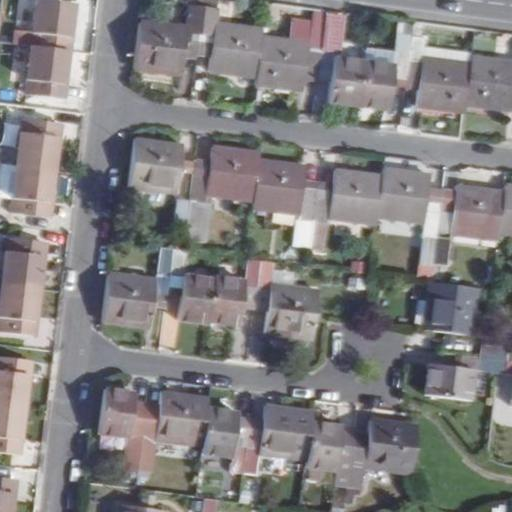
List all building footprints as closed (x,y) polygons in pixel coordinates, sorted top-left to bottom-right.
[(63,16),(66,2),(48,0),(35,0),(32,32),(17,30),(15,45),(30,47),(61,50),(63,37),(69,37),(72,16),(63,16)] [(72,16),(73,3),(66,2),(63,16),(72,16)] [(135,69),(182,75),(185,53),(188,32),(201,33),(204,5),(204,4),(192,2),(188,26),(140,20),(135,69)] [(201,33),(215,34),(212,56),(210,71),(257,76),(262,34),(262,28),(215,22),(218,6),(204,4),(204,5),(201,33)] [(321,56),(326,23),(293,19),(291,38),(262,34),(257,76),(256,84),(304,89),(307,68),(308,55),(321,56)] [(335,58),(339,25),(326,23),(320,70),(319,74),(333,76),(330,101),(361,105),(367,62),(335,58)] [(414,35),(414,33),(401,31),(399,47),(412,49),(414,35)] [(185,53),(198,55),(201,33),(188,32),(185,53)] [(201,33),(198,55),(212,56),(215,34),(201,33)] [(424,45),(425,36),(414,35),(412,49),(406,86),(419,88),(417,104),(465,110),(466,105),(471,63),(423,57),(424,45)] [(511,61),(511,45),(502,44),(499,59),(511,61)] [(472,56),(472,51),(424,45),(423,57),(471,63),(472,56)] [(396,66),(398,50),(369,46),(367,62),(396,66)] [(54,96),(56,83),(63,84),(68,51),(61,50),(30,47),(25,93),(54,96)] [(398,50),(396,66),(367,62),(361,105),(391,108),(394,85),(406,86),(412,49),(399,47),(398,50)] [(320,70),(321,56),(308,55),(307,68),(320,70)] [(511,61),(472,56),(471,63),(466,105),(511,110),(511,61)] [(63,84),(56,83),(54,96),(62,98),(63,84)] [(51,137),(51,123),(22,119),(16,167),(53,172),(57,138),(51,137)] [(51,123),(51,137),(57,138),(59,124),(51,123)] [(178,191),(185,144),(138,138),(132,186),(178,191)] [(260,153),(212,147),(206,194),(212,195),(254,201),(260,160),(260,153)] [(210,162),(196,160),(191,200),(204,203),(201,228),(187,227),(185,238),(206,241),(212,195),(206,194),(210,162)] [(301,213),(296,245),(310,246),(317,191),(304,190),(307,165),(260,160),(254,201),(254,207),(301,213)] [(50,203),(53,172),(16,167),(11,212),(40,215),(42,201),(50,203)] [(323,248),(327,217),(376,223),(377,216),(382,176),(334,169),(331,193),(317,191),(310,246),(323,248)] [(425,222),(420,259),(434,261),(437,236),(443,191),(430,189),(432,176),(383,170),(382,176),(377,216),(425,222)] [(511,233),(511,185),(506,185),(505,193),(500,232),(511,233)] [(505,193),(459,186),(458,193),(452,233),(498,239),(500,232),(505,193)] [(452,233),(458,193),(443,191),(437,236),(450,238),(452,239),(452,233)] [(178,199),(174,225),(187,227),(191,200),(178,199)] [(201,228),(204,203),(191,200),(187,227),(201,228)] [(50,203),(42,201),(40,215),(48,216),(50,203)] [(434,261),(447,263),(450,238),(437,236),(434,261)] [(8,238),(2,287),(39,291),(44,255),(36,255),(37,241),(8,238)] [(37,241),(36,255),(44,255),(45,242),(37,241)] [(171,274),(175,249),(164,247),(160,273),(171,274)] [(175,249),(171,274),(186,276),(189,250),(184,250),(175,249)] [(210,321),(242,324),(244,306),(247,285),(259,287),(263,260),(250,258),(247,280),(216,276),(215,279),(210,321)] [(263,260),(259,287),(257,307),(269,309),(266,331),(314,338),(321,290),(295,287),(272,284),(274,269),(275,261),(263,260)] [(297,272),(274,269),(272,284),(295,287),(297,272)] [(155,306),(159,280),(110,273),(104,321),(153,327),(155,306)] [(169,294),(171,274),(160,273),(159,280),(155,306),(167,308),(169,294)] [(183,296),(186,276),(171,274),(169,294),(183,296)] [(210,321),(215,279),(186,276),(183,296),(180,320),(210,324),(210,321)] [(478,287),(431,280),(429,281),(423,329),(472,336),(478,287)] [(244,306),(257,307),(259,287),(247,285),(244,306)] [(36,324),(39,291),(2,287),(0,303),(0,333),(26,337),(27,323),(36,324)] [(36,324),(27,323),(26,337),(34,338),(36,324)] [(508,345),(483,342),(481,357),(507,360),(508,345)] [(479,369),(481,357),(457,354),(455,366),(472,368),(479,369)] [(506,372),(507,360),(481,357),(479,369),(497,371),(506,372)] [(30,377),(22,376),(24,361),(0,358),(0,407),(26,411),(30,377)] [(24,361),(22,376),(30,377),(31,362),(24,361)] [(468,398),(472,368),(455,366),(431,362),(426,393),(468,398)] [(140,469),(143,443),(146,424),(148,404),(149,401),(135,399),(136,393),(105,389),(100,432),(131,436),(126,467),(140,469)] [(203,443),(208,408),(209,396),(162,390),(160,406),(158,425),(146,424),(143,443),(140,469),(152,470),(156,438),(203,443)] [(160,406),(148,404),(146,424),(158,425),(160,406)] [(267,404),(264,421),(251,419),(245,471),(258,473),(260,455),(308,461),(312,422),(314,411),(267,404)] [(22,440),(26,411),(0,407),(0,452),(13,454),(14,440),(22,440)] [(240,417),(241,412),(208,408),(203,443),(202,455),(235,459),(234,470),(245,471),(251,419),(240,417)] [(363,486),(366,467),(413,473),(417,425),(372,420),(370,432),(367,449),(355,447),(353,458),(350,485),(363,486)] [(343,428),(343,426),(312,422),(308,461),(307,466),(338,470),(336,483),(350,485),(353,458),(355,447),(341,445),(343,428)] [(357,430),(343,428),(341,445),(355,447),(357,430)] [(367,449),(370,432),(357,430),(355,447),(367,449)] [(22,440),(14,440),(13,454),(21,455),(22,440)] [(234,470),(235,459),(202,455),(200,466),(234,470)] [(9,493),(10,479),(0,477),(0,511),(13,511),(16,494),(9,493)] [(10,479),(9,493),(16,494),(18,480),(10,479)] [(219,511),(221,500),(206,498),(204,511),(219,511)]
